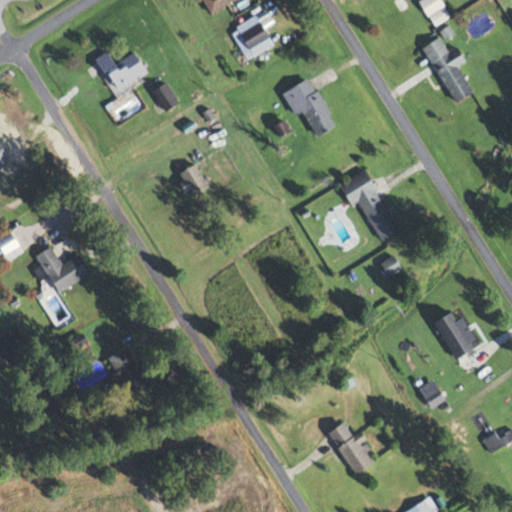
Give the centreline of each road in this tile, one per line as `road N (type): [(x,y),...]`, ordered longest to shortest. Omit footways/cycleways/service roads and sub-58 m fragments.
road 1 (residential): [(304,511),(15,49)]
road 2 (residential): [(511,301),(326,0)]
